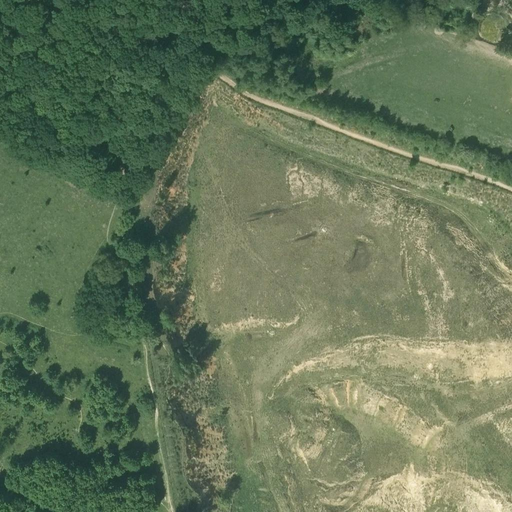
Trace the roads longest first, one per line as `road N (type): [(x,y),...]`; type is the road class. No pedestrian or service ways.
road 1 (track): [(511,189),(257,100),(210,69),(170,72),(128,96)]
road 2 (track): [(0,123),(115,186)]
